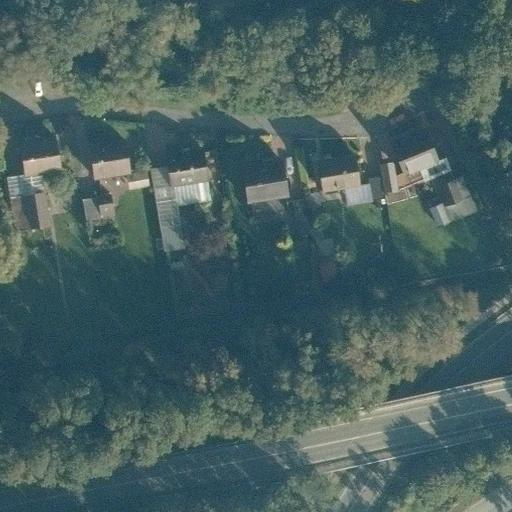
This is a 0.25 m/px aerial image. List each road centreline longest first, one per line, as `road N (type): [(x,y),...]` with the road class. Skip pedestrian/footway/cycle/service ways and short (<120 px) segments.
road 1 (residential): [(403,98),(356,119),(287,128),(67,106),(0,115)]
road 2 (secondary): [(313,432),(0,496)]
road 3 (tertiary): [(511,331),(453,379),(349,511)]
road 4 (secondary): [(313,432),(511,391)]
